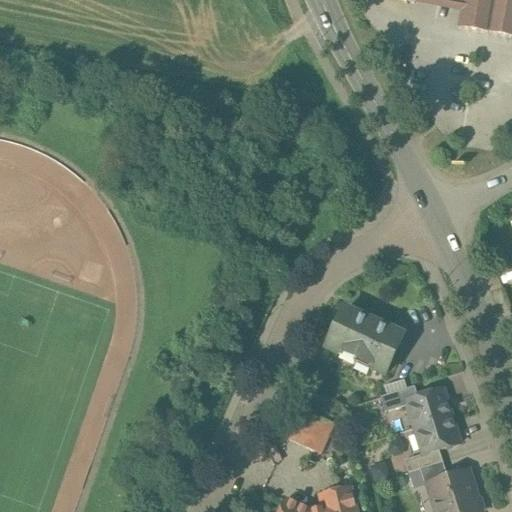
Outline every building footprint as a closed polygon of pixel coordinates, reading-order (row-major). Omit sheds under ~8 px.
[(511,0),(415,0),(415,3),(462,12),(459,28),(511,37),(511,0)] [(403,338),(345,311),(338,327),(335,326),(332,334),(334,335),(327,351),(385,377),(393,361),(395,362),(398,355),(396,354),(403,338)] [(442,392),(407,403),(415,430),(451,419),(442,392)] [(321,420),(300,410),(286,440),(308,450),(321,420)] [(451,419),(415,430),(424,457),(459,445),(451,419)] [(443,463),(420,471),(425,487),(429,485),(429,484),(448,478),(443,463)] [(448,478),(429,484),(429,485),(437,511),(480,511),(482,509),(479,501),(475,498),(467,472),(448,478)] [(356,511),(351,490),(320,498),(323,510),(316,511),(356,511)] [(308,511),(286,502),(281,511),(308,511)]
